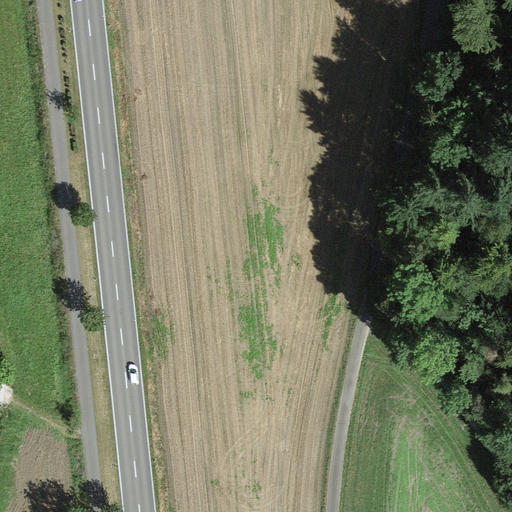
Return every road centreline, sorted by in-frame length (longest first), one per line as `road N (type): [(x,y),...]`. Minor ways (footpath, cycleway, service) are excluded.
road 1 (track): [(425,0),(335,454),(331,511)]
road 2 (secondary): [(140,511),(85,0)]
